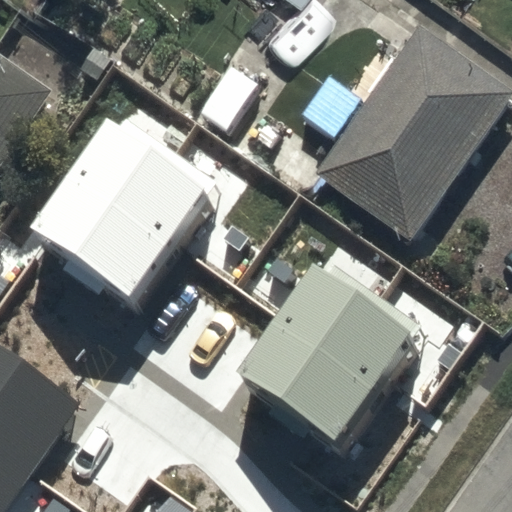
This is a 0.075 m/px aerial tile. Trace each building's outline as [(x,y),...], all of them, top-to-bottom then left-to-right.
[(418,247),(511,107),(511,97),(417,34),(318,181),(418,247)] [(0,171),(53,92),(0,56),(0,171)] [(230,71),(199,119),(232,141),(264,94),(230,71)] [(209,186),(107,117),(31,229),(133,298),(209,186)] [(411,337),(310,267),(234,377),(335,446),(411,337)] [(0,511),(3,511),(77,403),(0,351),(0,511)] [(189,511),(170,499),(160,511),(189,511)]
